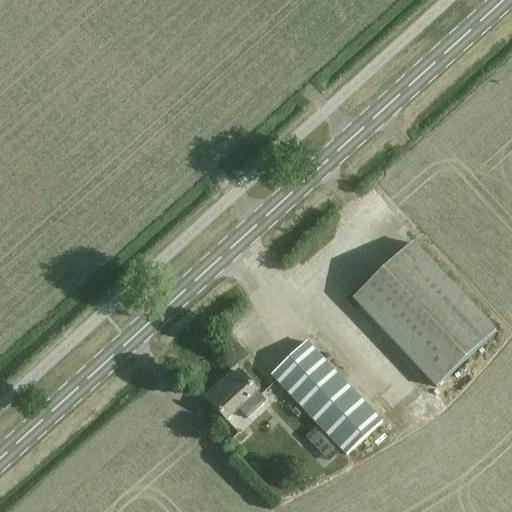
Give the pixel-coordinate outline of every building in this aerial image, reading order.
[(354,300),(437,388),(496,332),(413,244),(354,300)] [(382,423),(308,344),(272,377),(347,456),(382,423)] [(248,419),(266,402),(239,372),(222,388),(220,386),(207,399),(227,421),(239,410),(248,419)] [(317,428),(307,438),(329,461),(339,452),(317,428)] [(244,454),(235,443),(227,449),(236,461),(244,454)]
